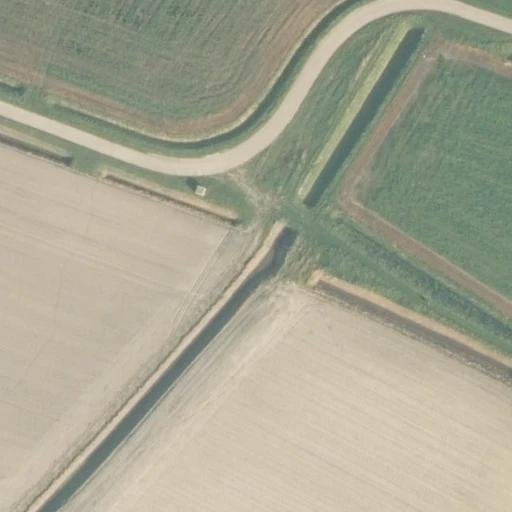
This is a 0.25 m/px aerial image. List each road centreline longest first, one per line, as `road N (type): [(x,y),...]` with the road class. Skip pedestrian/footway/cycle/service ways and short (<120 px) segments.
road 1 (unclassified): [(511,29),(436,5),(380,11),(333,43),(250,152)]
road 2 (unclassified): [(0,112),(175,168),(250,152)]
